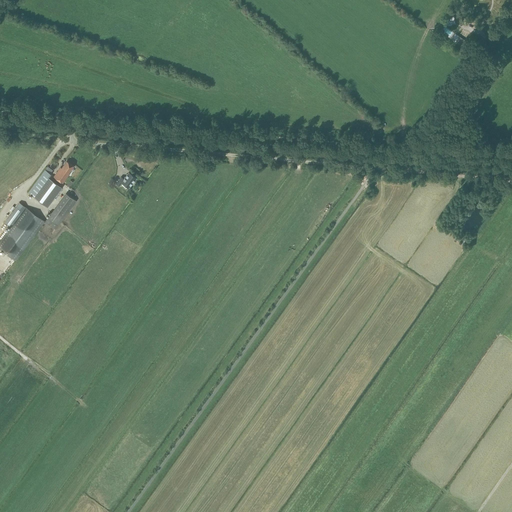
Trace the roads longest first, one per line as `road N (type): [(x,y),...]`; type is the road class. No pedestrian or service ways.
road 1 (unclassified): [(511,161),(0,112)]
road 2 (unknown): [(132,511),(366,179)]
road 3 (track): [(70,138),(364,167)]
road 4 (unknown): [(470,24),(483,45),(413,151)]
road 5 (track): [(364,167),(511,181)]
